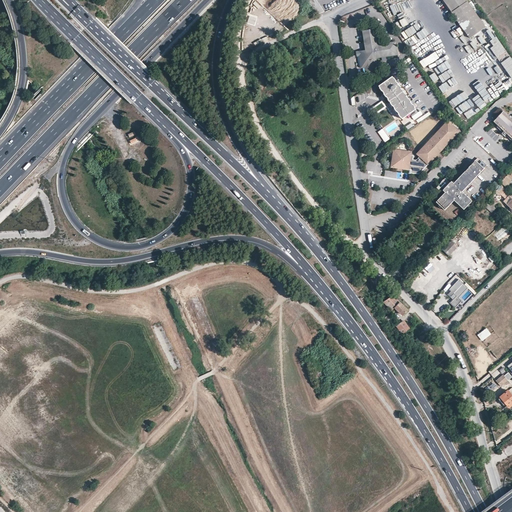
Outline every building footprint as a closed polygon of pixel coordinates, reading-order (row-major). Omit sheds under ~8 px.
[(324,13),(315,0),(307,0),(318,15),(324,13)] [(485,27),(466,0),(443,0),(470,38),(485,27)] [(412,16),(420,14),(418,7),(410,9),(412,16)] [(396,14),(399,21),(396,22),(400,29),(415,22),(408,8),(396,14)] [(406,37),(419,31),(415,24),(402,30),(406,37)] [(365,51),(359,52),(360,56),(359,56),(361,68),(364,68),(366,76),(374,75),(373,70),(383,68),(382,61),(377,62),(376,58),(397,55),(395,42),(378,45),(375,29),(362,31),(365,51)] [(409,47),(423,37),(419,31),(405,41),(409,47)] [(511,73),(511,71),(511,58),(497,37),(471,54),(473,58),(482,52),(490,63),(492,61),(488,55),(496,50),(511,73)] [(422,50),(416,55),(421,61),(426,57),(422,50)] [(419,63),(423,70),(439,60),(434,54),(419,63)] [(444,65),(428,76),(433,82),(449,71),(444,65)] [(448,103),(468,90),(458,76),(455,78),(450,72),(434,82),(448,103)] [(384,93),(386,97),(402,119),(410,113),(412,116),(418,112),(416,109),(416,108),(393,76),(379,86),(384,93)] [(455,113),(461,110),(458,103),(452,106),(455,113)] [(503,112),(502,113),(511,122),(511,118),(508,115),(507,116),(503,112)] [(511,122),(502,113),(494,121),(511,138),(511,122)] [(411,156),(410,154),(411,151),(393,149),(391,168),(409,169),(409,167),(411,167),(411,169),(411,173),(419,173),(458,130),(448,120),(417,153),(420,155),(416,159),(413,159),(414,156),(411,156)] [(511,138),(494,121),(493,122),(498,127),(497,128),(502,133),(501,134),(504,136),(505,135),(510,140),(511,139),(511,138)] [(484,170),(475,161),(472,165),(454,184),(452,182),(451,183),(445,189),(443,191),(446,193),(437,203),(446,211),(455,201),(465,211),(473,202),(463,193),(484,170)] [(511,180),(511,179),(511,169),(506,176),(501,182),(508,188),(511,180)] [(445,189),(451,183),(449,180),(443,186),(445,189)] [(502,185),(499,188),(497,190),(506,199),(511,194),(502,185)] [(427,225),(420,219),(416,224),(413,222),(392,245),(402,255),(407,250),(405,248),(411,242),(427,225)] [(452,241),(442,250),(449,257),(458,247),(452,241)] [(459,278),(449,288),(450,289),(456,295),(453,298),(450,301),(455,306),(461,299),(458,297),(468,287),(459,278)] [(456,295),(450,289),(448,293),(453,298),(456,295)] [(400,302),(394,295),(384,302),(386,304),(392,310),(395,308),(400,302)] [(400,302),(395,308),(403,315),(409,309),(400,302)] [(404,322),(397,327),(402,334),(410,329),(404,322)] [(491,334),(487,328),(478,334),(482,340),(491,334)] [(503,374),(496,380),(501,386),(508,380),(503,374)] [(492,392),(498,386),(491,378),(485,384),(492,392)] [(511,393),(509,390),(501,396),(502,397),(500,399),(504,405),(506,403),(510,407),(511,405),(511,393)]
